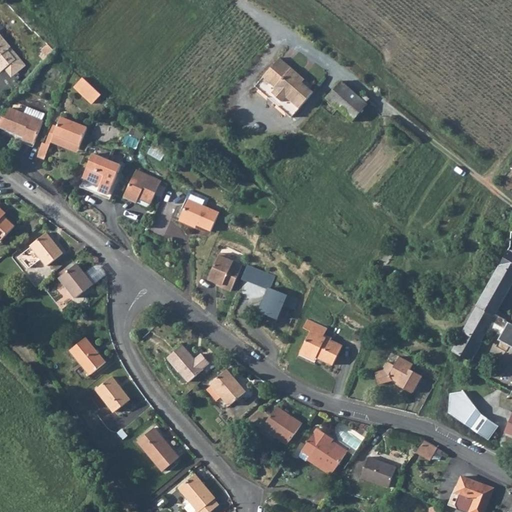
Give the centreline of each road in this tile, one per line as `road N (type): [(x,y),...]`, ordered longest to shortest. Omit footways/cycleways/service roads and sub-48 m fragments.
road 1 (residential): [(145,279),(291,385),(456,441),(511,474)]
road 2 (track): [(241,0),(351,73),(486,183)]
road 3 (residential): [(145,279),(122,332),(139,372),(231,478),(249,511)]
road 4 (track): [(0,329),(65,405),(134,511)]
road 5 (residential): [(0,171),(145,279)]
